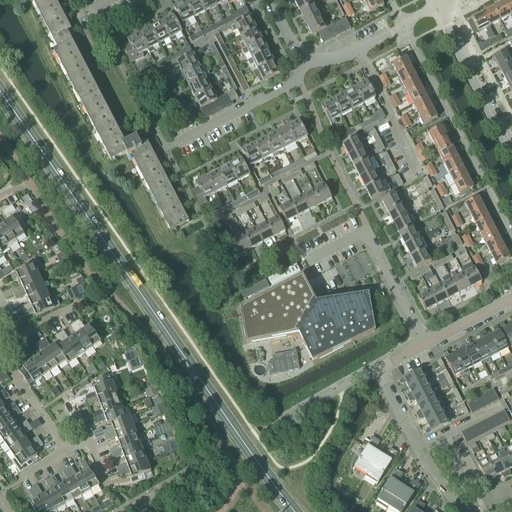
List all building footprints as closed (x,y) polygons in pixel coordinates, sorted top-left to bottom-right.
[(82,63),(76,51),(74,49),(70,42),(69,38),(73,36),(69,27),(63,17),(58,7),(54,0),(31,0),(58,51),(54,53),(111,163),(126,155),(127,157),(130,155),(170,231),(188,222),(182,211),(177,200),(171,190),(166,179),(160,168),(154,157),(149,146),(146,141),(139,145),(136,139),(124,145),(122,142),(115,129),(109,115),(102,103),(96,91),(89,77),(82,63)] [(193,18),(205,12),(198,0),(187,0),(185,2),(193,18)] [(198,0),(205,12),(215,7),(211,0),(198,0)] [(299,13),(314,6),(310,0),(297,0),(293,2),(299,13)] [(335,10),(339,8),(334,0),(329,0),(330,0),(335,10)] [(370,13),(384,6),(380,0),(369,0),(365,3),(370,13)] [(509,18),(511,15),(511,0),(508,0),(501,4),(509,18)] [(187,22),(193,18),(185,2),(173,8),(182,24),(185,29),(189,27),(187,22)] [(497,24),(509,18),(501,4),(490,10),(497,24)] [(345,13),(351,10),(348,5),(342,8),(345,13)] [(305,24),(320,17),(314,6),(299,13),(305,24)] [(234,14),(237,19),(248,13),(245,8),(234,14)] [(339,8),(335,10),(339,19),(344,17),(339,8)] [(348,18),(353,15),(351,10),(345,13),(348,18)] [(489,28),(497,24),(490,10),(482,14),(489,28)] [(225,25),(237,19),(234,14),(235,16),(223,22),(225,25)] [(467,23),(469,26),(473,35),(478,33),(485,30),(486,33),(485,34),(489,41),(494,38),(489,28),(482,14),(471,19),(471,20),(467,23)] [(239,37),(256,28),(249,16),(232,24),(233,26),(231,27),(234,32),(236,31),(239,37)] [(175,36),(181,33),(172,17),(160,23),(169,40),(170,39),(171,43),(176,40),(175,36)] [(317,33),(323,30),(326,28),(320,17),(305,24),(311,36),(317,33)] [(344,32),(350,29),(344,19),(339,21),(344,32)] [(339,35),(344,32),(339,21),(334,24),(339,35)] [(214,31),(225,25),(223,22),(212,27),(214,31)] [(164,42),(169,40),(160,23),(149,29),(158,45),(160,48),(165,46),(164,42)] [(334,38),(339,35),(334,24),(328,27),(334,38)] [(203,37),(214,31),(212,27),(201,33),(203,37)] [(328,41),(334,38),(328,27),(326,28),(323,30),(328,41)] [(245,48),(261,39),(256,28),(239,37),(236,39),(239,44),(242,43),(245,48)] [(152,48),(158,45),(149,29),(138,35),(147,51),(149,54),(154,52),(152,48)] [(323,44),(328,41),(323,30),(317,33),(323,44)] [(192,42),(203,37),(201,33),(190,39),(192,42)] [(219,47),(223,45),(218,34),(214,36),(219,47)] [(141,55),(147,51),(138,35),(127,41),(129,45),(122,49),(131,64),(143,58),(141,55)] [(250,59),(267,50),(261,39),(245,48),(245,49),(241,51),(244,56),(248,54),(250,59)] [(213,45),(209,47),(213,56),(215,59),(219,56),(215,48),(213,45)] [(225,58),(229,56),(223,45),(219,47),(225,58)] [(178,58),(191,51),(189,48),(176,54),(178,58)] [(256,70),(273,62),(267,50),(250,59),(251,60),(248,61),(251,66),(253,65),(256,70)] [(511,56),(508,58),(505,52),(493,58),(494,60),(493,60),(492,62),(494,65),(495,66),(497,65),(498,69),(511,61),(511,56)] [(167,64),(178,58),(176,54),(166,60),(167,64)] [(193,55),(176,64),(182,76),(199,67),(193,56),(193,55)] [(219,56),(215,59),(221,70),(225,68),(222,62),(219,56)] [(231,69),(235,67),(229,56),(225,58),(231,69)] [(397,75),(411,68),(406,58),(392,65),(397,75)] [(156,69),(167,64),(166,60),(154,66),(156,69)] [(511,75),(511,61),(498,69),(504,79),(511,75)] [(259,83),(279,73),(273,62),(256,70),(252,73),(255,79),(256,78),(259,83)] [(199,67),(182,76),(188,87),(205,78),(209,76),(203,65),(199,67)] [(146,75),(156,69),(154,66),(144,71),(146,75)] [(237,80),(240,78),(235,67),(231,69),(237,80)] [(225,68),(221,70),(222,72),(226,81),(231,79),(230,77),(225,68)] [(403,85),(416,78),(411,68),(397,75),(403,85)] [(205,78),(188,87),(194,98),(211,89),(205,78)] [(240,78),(237,80),(243,93),(249,90),(242,78),(241,79),(240,78)] [(408,95),(421,88),(416,78),(403,85),(408,95)] [(231,79),(226,81),(230,88),(232,92),(234,91),(234,92),(237,91),(231,79)] [(354,88),(363,105),(375,99),(366,82),(354,88)] [(357,108),(363,105),(354,88),(343,94),(352,111),(352,110),(354,114),(359,111),(357,108)] [(413,105),(427,98),(421,88),(408,95),(413,105)] [(200,109),(206,106),(211,104),(217,101),(216,100),(211,89),(194,98),(200,109)] [(232,92),(227,94),(232,103),(238,99),(236,96),(234,92),(234,91),(232,92)] [(227,94),(221,97),(227,108),(233,105),(232,103),(227,94)] [(341,116),(352,111),(343,94),(332,99),(341,116)] [(392,104),(397,101),(395,96),(389,98),(392,104)] [(221,97),(216,100),(217,101),(222,111),(227,108),(221,97)] [(418,115),(432,108),(427,98),(413,105),(418,115)] [(332,99),(320,105),(331,127),(336,124),(334,120),(341,116),(332,99)] [(217,101),(211,104),(217,114),(222,111),(217,101)] [(394,109),(400,106),(397,101),(392,104),(394,109)] [(211,117),(217,114),(211,104),(206,106),(211,117)] [(206,106),(200,109),(205,119),(205,120),(211,117),(206,106)] [(424,126),(437,119),(432,108),(418,115),(424,126)] [(370,119),(373,124),(384,118),(381,113),(370,119)] [(402,124),(408,121),(405,116),(400,119),(402,124)] [(361,130),(373,124),(370,119),(371,121),(360,126),(361,130)] [(286,127),(294,143),(306,137),(297,121),(286,127)] [(405,129),(410,126),(408,121),(402,124),(405,129)] [(350,136),(361,130),(360,126),(349,132),(350,136)] [(283,149),(294,143),(286,127),(275,133),(283,149)] [(434,145),(447,138),(442,128),(428,135),(434,145)] [(374,142),(379,140),(374,131),(370,133),(374,142)] [(339,141),(350,136),(349,132),(337,138),(339,141)] [(277,152),(283,149),(275,133),(263,139),(272,155),(274,159),(279,156),(277,152)] [(347,156),(362,148),(356,137),(341,145),(347,156)] [(439,155),(452,148),(447,138),(434,145),(439,155)] [(266,158),(272,155),(263,139),(252,144),(261,161),(263,165),(268,162),(266,158)] [(380,152),(384,150),(379,140),(374,142),(380,152)] [(254,164),(261,161),(252,144),(241,150),(250,167),(252,170),(256,168),(254,164)] [(418,154),(425,150),(425,149),(424,150),(421,145),(415,148),(418,154)] [(353,167),(368,159),(362,148),(347,156),(353,167)] [(444,165),(457,158),(452,148),(439,155),(444,165)] [(420,158),(428,154),(425,150),(418,154),(420,158)] [(304,163),(316,157),(315,154),(303,160),(304,163)] [(386,164),(390,162),(386,154),(382,156),(386,164)] [(449,175),(463,168),(457,158),(444,165),(449,175)] [(237,182),(248,176),(239,159),(228,165),(237,182)] [(358,178),(373,171),(368,159),(353,167),(358,178)] [(293,169),(304,163),(303,160),(292,165),(293,169)] [(391,175),(396,172),(390,162),(386,164),(391,175)] [(306,174),(315,169),(313,164),(303,169),(306,174)] [(226,188),(237,182),(228,165),(217,171),(226,188)] [(282,175),(293,169),(292,165),(280,171),(282,175)] [(428,173),(434,170),(431,165),(425,168),(428,173)] [(449,175),(444,178),(449,188),(454,185),(468,178),(463,168),(449,175)] [(430,178),(437,175),(434,170),(428,173),(430,178)] [(215,193),(226,188),(217,171),(206,177),(215,193)] [(271,181),(282,175),(280,171),(269,177),(271,181)] [(292,180),(302,176),(300,171),(290,176),(292,180)] [(364,189),(379,182),(373,171),(358,178),(364,189)] [(283,185),(292,180),(290,176),(281,181),(283,185)] [(398,188),(402,186),(397,176),(393,178),(398,188)] [(204,199),(215,193),(206,177),(195,183),(197,188),(192,191),(200,206),(206,203),(204,199)] [(260,186),(271,181),(269,177),(258,183),(260,186)] [(427,190),(431,188),(426,178),(422,180),(427,190)] [(460,195),(473,188),(468,178),(454,185),(460,195)] [(379,182),(364,189),(370,201),(385,193),(390,191),(385,181),(380,183),(379,182)] [(270,192),(279,187),(277,183),(267,188),(270,192)] [(319,205),(330,199),(323,185),(312,191),(319,205)] [(438,194),(445,190),(442,185),(436,188),(438,194)] [(308,211),(319,205),(312,191),(300,197),(308,211)] [(433,202),(438,200),(433,191),(429,193),(433,202)] [(247,201),(259,195),(257,192),(245,198),(247,201)] [(386,212),(401,204),(395,193),(381,200),(386,212)] [(259,206),(269,201),(266,197),(257,202),(259,206)] [(297,217),(308,211),(300,197),(289,203),(297,217)] [(236,207),(247,201),(245,198),(234,203),(236,207)] [(470,215),(484,208),(478,198),(465,205),(470,215)] [(439,212),(443,210),(438,200),(433,202),(439,212)] [(225,213),(236,207),(234,203),(223,209),(225,213)] [(285,223),(297,217),(289,203),(278,209),(285,223)] [(246,213),(255,208),(253,204),(244,209),(246,213)] [(392,223),(407,216),(401,204),(386,212),(392,223)] [(25,226),(20,219),(11,206),(2,213),(8,221),(4,224),(16,240),(24,234),(20,229),(25,226)] [(475,225),(489,218),(484,208),(470,215),(475,225)] [(214,218),(225,213),(223,209),(212,215),(214,218)] [(236,218),(246,213),(244,209),(234,213),(236,218)] [(445,224),(449,222),(445,214),(441,216),(445,224)] [(223,225),(233,220),(230,215),(221,220),(223,225)] [(454,224),(460,220),(458,215),(451,218),(454,224)] [(398,234),(412,227),(407,216),(392,223),(398,234)] [(273,237),(284,231),(277,217),(265,223),(273,237)] [(480,235),(494,228),(489,218),(475,225),(480,235)] [(457,229),(463,226),(460,220),(454,224),(457,229)] [(450,235),(455,233),(449,222),(445,224),(450,235)] [(261,243),(273,237),(265,223),(254,229),(261,243)] [(16,240),(4,224),(1,226),(0,225),(0,234),(10,249),(17,243),(15,240),(16,240)] [(404,245),(418,238),(412,227),(398,234),(404,245)] [(486,245),(499,238),(494,228),(480,235),(486,245)] [(250,249),(261,243),(254,229),(243,235),(250,249)] [(0,251),(2,254),(10,249),(0,234),(0,251)] [(239,255),(250,249),(243,235),(231,241),(239,255)] [(464,244),(470,241),(467,235),(461,239),(464,244)] [(457,248),(461,246),(457,236),(452,238),(457,248)] [(409,256),(424,249),(418,238),(404,245),(409,256)] [(491,255),(504,249),(499,238),(486,245),(491,255)] [(467,249),(473,246),(470,241),(464,244),(467,249)] [(415,268),(430,260),(424,249),(409,256),(415,268)] [(496,266),(510,259),(504,249),(491,255),(496,266)] [(456,259),(466,254),(464,250),(454,254),(456,259)] [(443,265),(453,261),(451,256),(441,261),(443,265)] [(38,273),(34,264),(36,263),(34,259),(28,263),(30,266),(6,277),(8,282),(18,277),(20,282),(38,273)] [(434,270),(443,265),(441,261),(432,266),(434,270)] [(271,287),(300,272),(296,265),(268,280),(271,287)] [(469,288),(481,282),(473,267),(462,273),(469,288)] [(421,277),(430,272),(428,268),(419,273),(421,277)] [(14,295),(42,282),(38,273),(20,282),(22,286),(12,291),(14,295)] [(411,282),(421,277),(419,273),(409,278),(411,282)] [(458,294),(469,288),(462,273),(451,279),(458,294)] [(314,301),(302,278),(299,279),(272,292),(273,293),(240,309),(241,317),(243,331),(244,331),(246,345),(292,337),(292,338),(298,337),(300,340),(301,340),(311,361),(312,364),(353,342),(374,331),(374,329),(371,310),(370,310),(368,295),(325,303),(316,304),(314,301)] [(447,300),(458,294),(451,279),(439,285),(447,300)] [(28,299),(46,291),(42,282),(14,295),(16,300),(26,295),(28,299)] [(436,306),(447,300),(439,285),(428,291),(436,306)] [(71,302),(79,297),(75,289),(67,293),(71,302)] [(22,313),(50,300),(46,291),(28,299),(30,303),(20,308),(22,313)] [(424,312),(436,306),(428,291),(417,297),(424,312)] [(55,297),(50,300),(22,313),(24,317),(34,313),(36,317),(60,306),(55,297)] [(83,312),(89,308),(84,300),(78,305),(83,312)] [(75,323),(92,348),(101,343),(89,326),(85,329),(79,320),(75,323)] [(84,354),(92,348),(75,323),(70,326),(77,334),(73,337),(84,354)] [(511,328),(511,326),(505,329),(503,324),(499,326),(510,348),(511,347),(511,328)] [(490,337),(498,354),(507,350),(498,333),(496,328),(492,330),(494,335),(490,337)] [(84,354),(73,337),(69,340),(63,331),(59,334),(76,360),(84,354)] [(69,365),(76,360),(59,334),(54,337),(61,346),(57,348),(66,361),(69,365)] [(498,354),(490,337),(484,340),(482,335),(478,337),(489,359),(498,354)] [(480,363),(489,359),(478,337),(475,339),(477,344),(472,347),(480,363)] [(57,348),(54,345),(51,348),(45,339),(40,342),(58,367),(66,361),(57,348)] [(50,373),(58,367),(40,342),(36,345),(42,354),(38,356),(50,373)] [(480,363),(472,347),(467,349),(464,344),(460,346),(471,368),(480,363)] [(467,370),(471,368),(460,346),(457,348),(460,353),(454,356),(465,377),(469,374),(467,370)] [(50,373),(38,356),(35,359),(29,350),(24,353),(42,378),(50,373)] [(299,370),(296,352),(272,357),(273,362),(267,364),(269,376),(299,370)] [(34,384),(42,378),(24,353),(20,356),(26,365),(22,368),(18,371),(30,389),(35,385),(34,384)] [(465,377),(454,356),(449,358),(446,354),(443,355),(454,377),(459,374),(461,379),(465,377)] [(89,375),(95,371),(92,366),(85,370),(89,375)] [(499,377),(508,373),(506,369),(497,373),(499,377)] [(424,376),(422,377),(419,371),(397,382),(399,386),(404,384),(407,389),(426,379),(425,377),(424,376)] [(490,382),(499,377),(497,373),(488,378),(490,382)] [(95,393),(85,397),(87,402),(115,391),(112,382),(114,381),(112,375),(95,381),(98,387),(93,389),(95,393)] [(481,386),(490,382),(488,378),(479,382),(481,386)] [(426,384),(428,383),(426,379),(407,389),(410,395),(405,397),(407,400),(428,389),(426,384)] [(472,391),(481,386),(479,382),(470,387),(472,391)] [(463,396),(472,391),(470,387),(461,391),(463,396)] [(434,393),(431,395),(428,389),(407,400),(409,404),(413,402),(416,407),(435,397),(434,393)] [(100,407),(119,400),(115,391),(87,402),(89,407),(99,403),(100,407)] [(492,404),(498,401),(492,391),(487,393),(492,404)] [(0,409),(3,408),(1,404),(10,398),(7,393),(0,397),(0,409)] [(487,407),(492,404),(487,393),(481,396),(487,407)] [(481,410),(487,407),(481,396),(476,399),(481,410)] [(435,402),(437,401),(435,397),(416,407),(419,412),(414,415),(416,418),(438,407),(435,402)] [(476,413),(481,410),(476,399),(471,402),(476,413)] [(94,420),(122,409),(119,400),(100,407),(102,412),(92,416),(94,420)] [(471,415),(476,413),(471,402),(465,405),(471,415)] [(0,421),(18,410),(14,404),(8,407),(8,409),(6,411),(3,408),(0,409),(0,421)] [(443,411),(441,413),(438,407),(416,418),(418,422),(422,419),(425,425),(445,415),(443,411)] [(107,426),(111,424),(126,419),(122,409),(94,420),(96,425),(106,421),(107,426)] [(0,433),(14,424),(12,420),(21,414),(18,410),(0,421),(0,433)] [(503,425),(508,422),(503,412),(497,415),(503,425)] [(444,419),(447,418),(445,415),(425,425),(428,430),(424,432),(426,436),(447,425),(444,419)] [(498,428),(503,425),(497,415),(492,417),(498,428)] [(104,437),(133,426),(129,417),(126,419),(111,424),(112,429),(103,432),(104,437)] [(492,431),(498,428),(492,417),(487,420),(492,431)] [(487,433),(492,431),(487,420),(481,423),(487,433)] [(0,438),(3,443),(29,426),(26,422),(17,428),(14,424),(0,433),(0,438)] [(166,434),(172,432),(169,423),(163,426),(166,434)] [(482,436),(487,433),(481,423),(476,426),(482,436)] [(9,451),(25,440),(23,436),(31,430),(29,426),(3,443),(9,451)] [(117,442),(136,435),(133,426),(104,437),(106,442),(116,438),(117,442)] [(476,439),(482,436),(476,426),(471,429),(476,439)] [(471,442),(476,439),(471,429),(466,431),(471,442)] [(466,445),(471,442),(466,431),(460,434),(466,445)] [(111,455),(140,444),(136,435),(117,442),(119,446),(109,450),(111,455)] [(14,459),(40,442),(36,437),(28,443),(25,440),(9,451),(14,459)] [(373,452),(379,443),(371,439),(365,449),(366,450),(352,472),(363,479),(378,455),(373,452)] [(40,442),(14,459),(14,460),(11,462),(20,474),(33,465),(30,460),(36,456),(33,452),(42,446),(40,442)] [(178,450),(176,442),(168,444),(171,453),(179,450),(178,450)] [(124,461),(143,454),(140,444),(111,455),(113,460),(123,456),(124,461)] [(511,447),(508,449),(507,447),(503,449),(511,465),(511,447)] [(508,471),(511,469),(511,465),(503,449),(500,451),(501,454),(495,456),(507,478),(510,476),(508,471)] [(390,465),(397,455),(389,450),(384,459),(378,455),(363,479),(376,487),(390,464),(390,465)] [(118,474),(147,463),(143,454),(124,461),(126,465),(116,469),(118,474)] [(503,479),(507,478),(495,456),(490,459),(488,457),(485,458),(495,478),(501,475),(503,479)] [(490,480),(495,478),(485,458),(482,460),(483,462),(478,465),(489,487),(492,485),(490,480)] [(90,492),(99,487),(84,460),(79,463),(84,472),(80,474),(90,492)] [(152,478),(150,472),(147,463),(118,474),(120,478),(130,475),(131,479),(129,480),(131,486),(152,478)] [(80,474),(76,477),(71,468),(67,470),(82,497),(90,492),(80,474)] [(73,502),(82,497),(67,470),(62,473),(67,482),(63,484),(73,502)] [(396,484),(401,475),(394,470),(387,481),(388,482),(374,504),(386,511),(401,487),(396,484)] [(63,484),(59,486),(54,477),(50,480),(65,506),(73,502),(63,484)] [(56,511),(65,506),(50,480),(45,482),(50,491),(46,493),(56,511)] [(413,497),(419,486),(411,481),(406,490),(401,487),(386,511),(401,511),(412,496),(413,497)] [(46,493),(42,496),(37,487),(32,489),(45,511),(54,511),(56,511),(46,493)] [(33,511),(45,511),(32,489),(28,492),(33,501),(29,503),(33,511)] [(420,511),(424,507),(416,502),(411,511),(420,511)]
